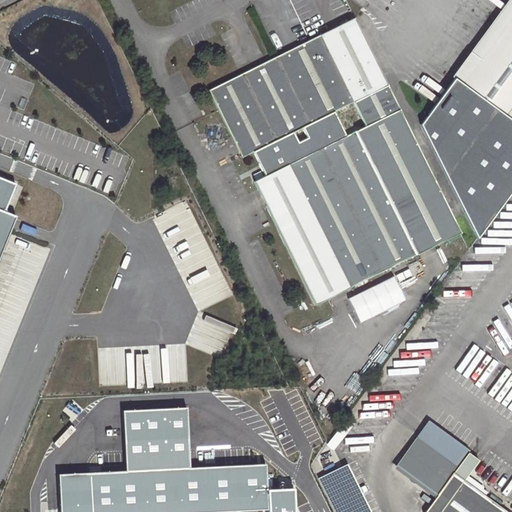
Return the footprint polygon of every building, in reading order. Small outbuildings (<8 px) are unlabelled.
[(511,19),(511,0),(507,0),(470,51),(482,60),(511,19)] [(460,231),(354,17),(208,89),(241,156),(253,150),(258,162),(262,170),(265,175),(254,181),(315,303),(460,231)] [(418,122),(477,238),(511,190),(511,19),(482,60),(470,51),(418,122)] [(262,170),(258,162),(239,173),(242,181),(262,170)] [(0,253),(16,214),(4,209),(14,182),(0,176),(0,253)] [(402,301),(389,277),(348,298),(360,322),(402,301)] [(421,490),(444,458),(417,439),(394,471),(421,490)] [(463,480),(464,481),(479,461),(468,453),(457,468),(454,473),(463,480)] [(454,473),(457,468),(444,458),(421,490),(434,500),(454,473)] [(332,511),(368,511),(345,462),(315,475),(332,511)] [(440,511),(463,480),(454,473),(434,500),(425,511),(440,511)] [(507,511),(464,481),(463,480),(440,511),(507,511)]
